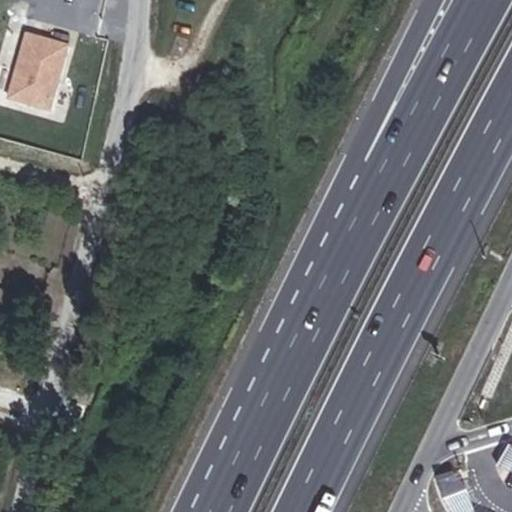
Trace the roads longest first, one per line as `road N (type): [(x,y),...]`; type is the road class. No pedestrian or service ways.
road 1 (unclassified): [(24,511),(107,199),(139,53),(142,0)]
road 2 (motorway): [(309,511),(511,130)]
road 3 (motorway): [(388,174),(221,511)]
road 4 (motorway): [(488,0),(388,174)]
road 5 (motorway): [(439,0),(388,174)]
road 6 (track): [(223,0),(172,75),(135,70)]
